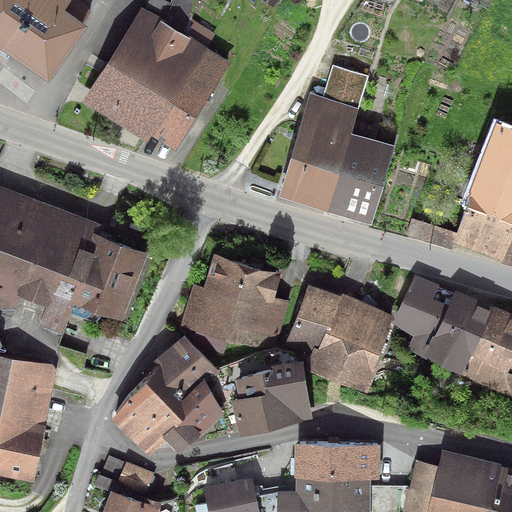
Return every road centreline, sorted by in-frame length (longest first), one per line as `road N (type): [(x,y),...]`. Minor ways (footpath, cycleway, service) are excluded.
road 1 (residential): [(94,434),(154,460),(354,425),(511,452)]
road 2 (tertiary): [(218,203),(511,288)]
road 3 (residential): [(94,434),(218,203)]
road 4 (tertiary): [(0,124),(218,203)]
